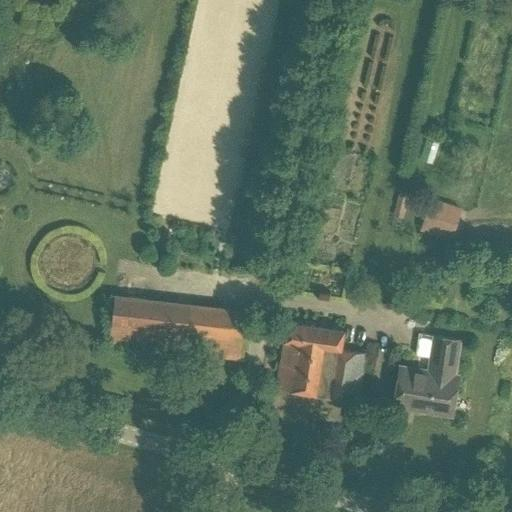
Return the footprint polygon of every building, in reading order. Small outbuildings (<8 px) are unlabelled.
[(425,98),(449,100),(458,14),(435,12),(425,98)] [(431,159),(438,136),(422,131),(415,154),(431,159)] [(394,214),(403,217),(408,200),(400,197),(394,214)] [(424,225),(450,233),(458,208),(432,200),(424,225)] [(108,344),(241,359),(247,311),(115,294),(108,344)] [(276,388),(357,401),(364,354),(340,350),(343,330),(287,322),(276,388)] [(392,406),(418,410),(417,418),(451,423),(457,383),(453,383),(459,340),(434,336),(428,371),(399,367),(392,406)]
